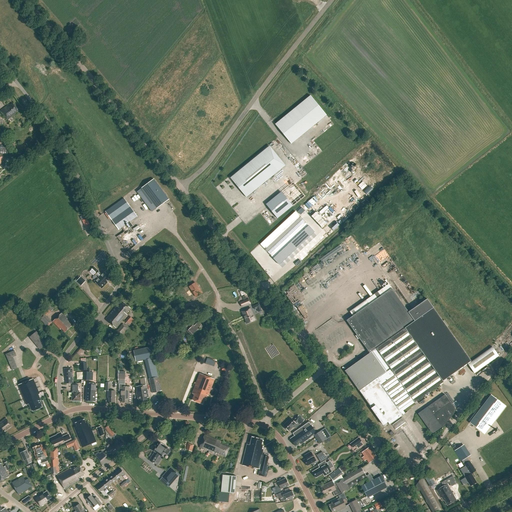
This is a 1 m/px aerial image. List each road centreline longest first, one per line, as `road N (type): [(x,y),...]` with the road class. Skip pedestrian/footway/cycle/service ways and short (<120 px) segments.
road 1 (residential): [(62,414),(62,360),(119,276),(61,141),(14,80)]
road 2 (tertiary): [(180,188),(26,0)]
road 3 (unclassified): [(180,188),(331,0)]
road 4 (tertiary): [(324,368),(180,188)]
road 5 (residential): [(267,416),(239,342),(218,312),(216,291),(173,230)]
road 6 (tertiary): [(412,511),(399,473),(324,368)]
road 7 (residential): [(51,511),(152,428),(157,414)]
